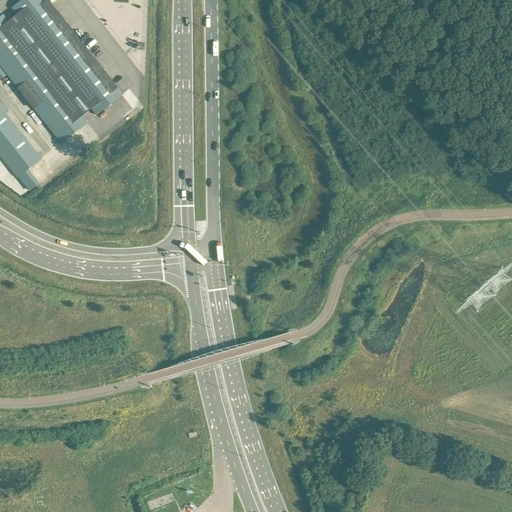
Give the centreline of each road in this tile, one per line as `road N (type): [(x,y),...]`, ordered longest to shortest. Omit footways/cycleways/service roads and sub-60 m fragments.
road 1 (primary): [(278,511),(227,338),(214,252)]
road 2 (primary): [(214,252),(211,0)]
road 3 (primary): [(187,269),(206,372),(253,511)]
road 4 (primary): [(181,0),(186,248)]
road 5 (tertiary): [(186,248),(109,254),(53,243),(0,211)]
road 6 (tertiary): [(0,232),(54,261),(187,269)]
